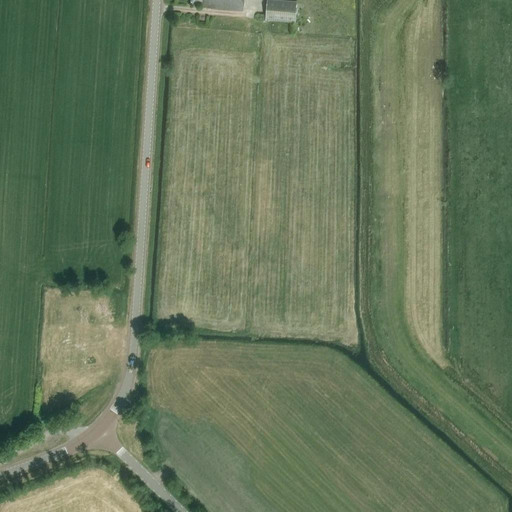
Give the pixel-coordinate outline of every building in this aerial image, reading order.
[(242,10),(243,0),(190,0),(191,2),(202,3),(201,7),(242,10)] [(295,22),(297,2),(277,0),(267,0),(266,20),(295,22)] [(91,355),(91,372),(111,371),(110,332),(90,333),(91,355)] [(226,450),(190,484),(208,502),(243,468),(226,450)] [(220,511),(221,511),(236,511),(242,506),(233,498),(220,511)]
